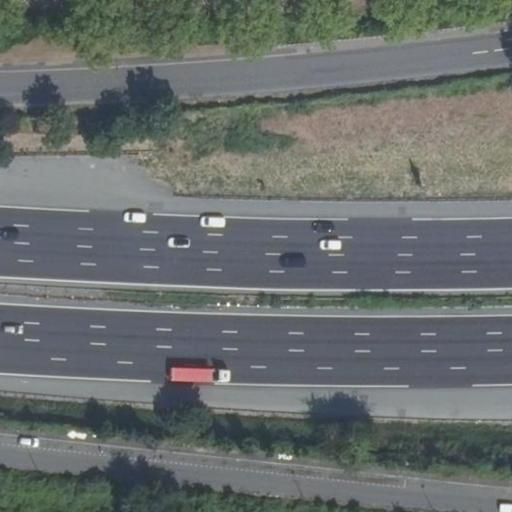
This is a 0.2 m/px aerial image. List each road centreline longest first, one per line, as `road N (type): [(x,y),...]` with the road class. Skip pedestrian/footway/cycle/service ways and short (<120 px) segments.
road 1 (unclassified): [(0,451),(511,502)]
road 2 (secondary): [(0,88),(329,72),(511,47)]
road 3 (motorway): [(0,341),(389,361),(511,354)]
road 4 (motorway): [(511,258),(107,254),(0,245)]
